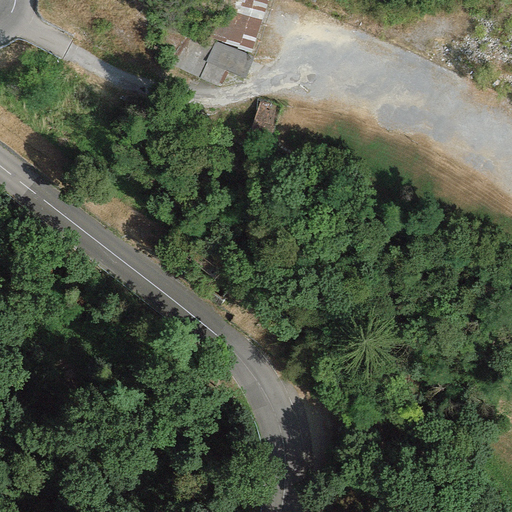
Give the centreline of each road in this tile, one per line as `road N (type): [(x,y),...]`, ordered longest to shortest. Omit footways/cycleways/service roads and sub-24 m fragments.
road 1 (track): [(9,16),(163,97),(224,96),(266,84),(339,89),(511,180)]
road 2 (tertiary): [(279,511),(280,434),(260,387),(225,344),(0,168)]
